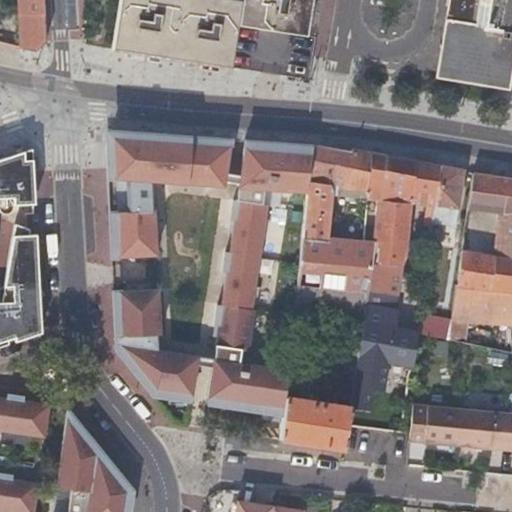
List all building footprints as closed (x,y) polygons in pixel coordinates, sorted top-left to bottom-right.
[(0,27),(0,43),(9,46),(33,51),(42,44),(45,40),(43,0),(17,0),(18,29),(0,27)] [(0,0),(0,27),(18,29),(17,0),(0,0)] [(238,26),(251,27),(253,14),(217,9),(218,0),(120,0),(113,50),(112,52),(231,69),(238,26)] [(253,14),(251,27),(306,35),(309,11),(310,11),(312,0),(241,0),(240,0),(218,0),(217,9),(253,14)] [(511,0),(447,0),(435,78),(499,88),(511,90),(511,82),(511,0)] [(110,225),(112,257),(157,254),(154,209),(152,209),(151,180),(223,185),(230,138),(111,130),(112,143),(104,143),(107,168),(107,177),(126,178),(127,211),(116,212),(117,224),(110,225)] [(227,271),(223,302),(252,307),(267,203),(261,202),(263,188),(309,191),(315,144),(245,139),(236,198),(234,198),(231,218),(235,219),(230,250),(226,250),(223,270),(227,271)] [(0,155),(0,192),(6,192),(7,199),(31,197),(29,144),(0,155)] [(302,258),(299,276),(298,283),(366,290),(374,241),(372,242),(363,240),(327,237),(331,187),(346,190),(344,200),(355,201),(356,191),(367,191),(367,199),(377,201),(378,201),(380,197),(387,154),(361,149),(352,147),(351,150),(335,148),(315,144),(309,191),(302,258)] [(439,164),(387,154),(380,197),(378,201),(410,201),(411,199),(426,202),(424,220),(431,221),(439,164)] [(463,168),(439,164),(431,221),(455,224),(463,168)] [(450,320),(448,337),(466,341),(470,342),(473,322),(499,324),(496,347),(511,350),(511,326),(511,324),(511,320),(511,176),(499,175),(472,172),(468,196),(501,201),(495,253),(470,251),(470,246),(462,244),(457,282),(455,283),(450,320)] [(372,242),(374,241),(405,240),(410,201),(378,201),(377,201),(374,230),(372,242)] [(9,236),(32,238),(32,230),(26,228),(26,221),(12,217),(9,236)] [(363,240),(372,242),(374,230),(365,229),(363,240)] [(0,343),(5,341),(5,336),(12,334),(12,335),(33,269),(32,238),(9,236),(0,290),(0,343)] [(33,277),(33,269),(12,335),(12,337),(35,327),(35,314),(33,277)] [(298,283),(295,309),(334,314),(335,309),(363,312),(364,304),(366,290),(298,283)] [(122,304),(115,305),(116,349),(153,395),(191,400),(197,363),(197,362),(148,356),(148,349),(156,351),(156,350),(155,335),(160,334),(158,289),(121,291),(122,304)] [(223,302),(218,301),(215,321),(219,322),(214,357),(213,366),(210,383),(230,386),(227,405),(236,407),(282,414),(284,396),(289,367),(239,360),(241,347),(249,348),(255,307),(252,307),(223,302)] [(357,356),(410,365),(415,330),(395,327),(397,309),(364,304),(363,312),(359,339),(357,356)] [(429,333),(448,337),(450,320),(431,317),(429,333)] [(352,387),(357,356),(359,339),(337,336),(335,349),(329,348),(324,383),(346,386),(352,387)] [(148,349),(148,356),(197,362),(197,363),(213,366),(214,357),(156,350),(156,351),(148,349)] [(304,380),(303,386),(318,388),(319,382),(304,380)] [(230,386),(210,383),(207,402),(227,405),(230,386)] [(343,405),(349,406),(352,387),(346,386),(343,405)] [(0,431),(42,438),(48,405),(28,402),(22,401),(22,397),(13,396),(6,395),(5,398),(0,397),(0,431)] [(282,414),(279,438),(313,443),(343,448),(349,406),(343,405),(317,401),(310,400),(284,396),(282,414)] [(456,444),(459,407),(413,404),(410,440),(456,444)] [(459,407),(456,444),(503,448),(505,412),(459,407)] [(66,411),(51,511),(65,511),(79,426),(66,411)] [(511,412),(505,412),(503,448),(511,449),(511,412)] [(127,511),(128,504),(130,490),(119,476),(85,434),(79,426),(65,511),(127,511)] [(0,511),(5,511),(31,511),(36,484),(10,480),(11,476),(0,473),(0,511)] [(236,502),(234,511),(267,511),(268,506),(236,502)]
